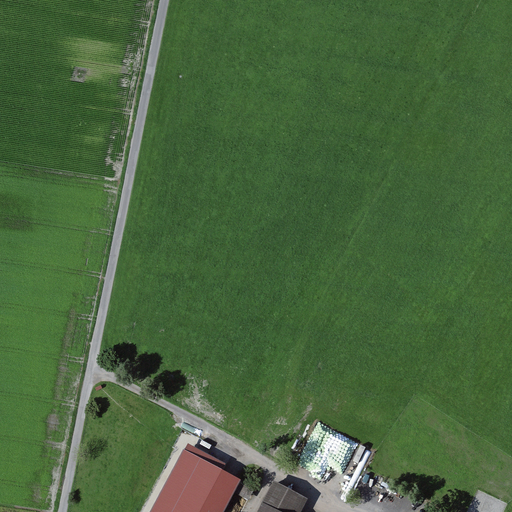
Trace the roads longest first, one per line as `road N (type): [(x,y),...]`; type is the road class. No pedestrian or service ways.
road 1 (unclassified): [(165,0),(61,511)]
road 2 (track): [(90,365),(360,511)]
